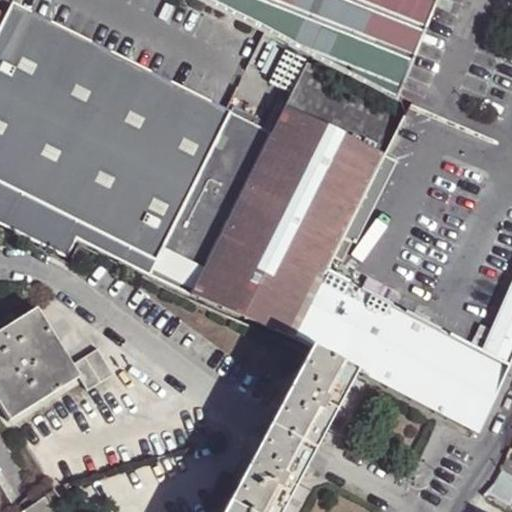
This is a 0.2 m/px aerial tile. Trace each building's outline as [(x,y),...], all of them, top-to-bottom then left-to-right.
[(395,103),(437,0),(197,0),(257,29),(395,103)] [(195,290),(268,140),(207,108),(0,9),(0,216),(62,248),(72,229),(195,290)] [(192,296),(292,340),(326,271),(340,241),(380,161),(401,117),(339,81),(305,62),(268,140),(195,290),(192,296)] [(396,168),(380,161),(340,241),(355,249),(396,168)] [(482,352),(326,271),(292,340),(338,361),(336,364),(354,373),(356,374),(438,417),(478,438),(511,359),(511,286),(495,326),(482,352)] [(0,410),(8,424),(79,380),(72,367),(37,311),(0,333),(0,410)] [(280,511),(313,450),(354,373),(336,364),(310,350),(269,426),(223,511),(280,511)] [(72,367),(79,380),(88,393),(114,377),(98,351),(72,367)] [(501,469),(511,475),(511,458),(508,456),(501,469)] [(511,475),(501,469),(498,476),(488,491),(511,505),(511,475)] [(0,511),(14,511),(15,511),(0,487),(0,511)] [(53,511),(46,501),(28,511),(53,511)]
